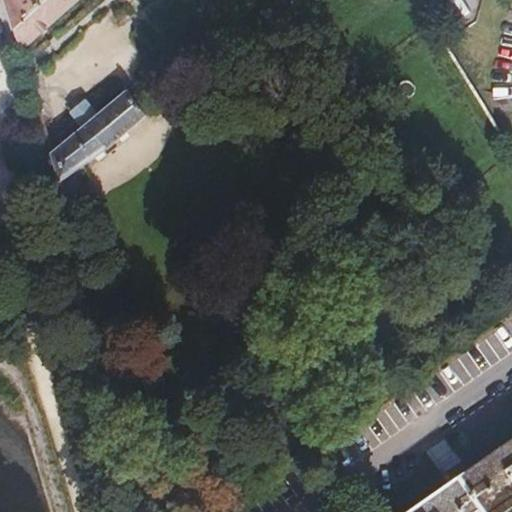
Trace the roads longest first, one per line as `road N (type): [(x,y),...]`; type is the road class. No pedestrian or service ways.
road 1 (track): [(34,326),(94,511)]
road 2 (track): [(4,203),(34,326)]
